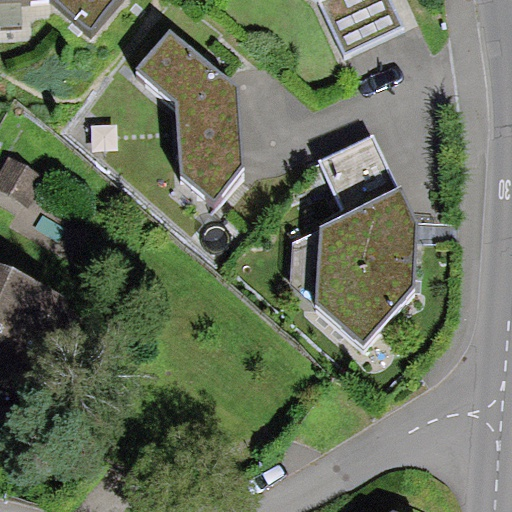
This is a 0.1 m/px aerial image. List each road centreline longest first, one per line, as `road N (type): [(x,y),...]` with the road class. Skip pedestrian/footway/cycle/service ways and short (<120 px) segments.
road 1 (residential): [(267,511),(504,373)]
road 2 (residential): [(500,511),(504,373)]
